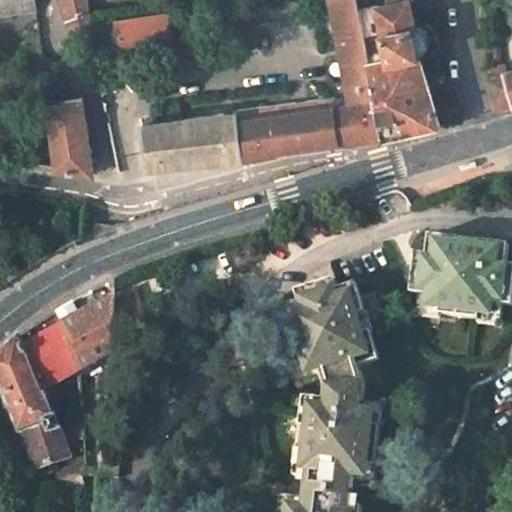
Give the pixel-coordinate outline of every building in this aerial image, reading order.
[(0,0),(0,13),(37,9),(35,0),(0,0)] [(60,0),(67,19),(75,35),(93,28),(93,24),(88,0),(60,0)] [(331,0),(343,67),(350,105),(374,101),(367,62),(354,0),(331,0)] [(402,0),(380,5),(392,57),(419,51),(426,49),(430,43),(427,30),(422,26),(415,28),(412,10),(409,0),(402,0)] [(117,22),(121,47),(171,40),(176,39),(174,21),(168,22),(167,15),(117,22)] [(489,40),(490,64),(502,64),(500,39),(489,40)] [(374,101),(382,138),(439,126),(419,51),(392,57),(367,62),(374,101)] [(489,69),(488,78),(506,72),(504,65),(489,69)] [(488,78),(497,109),(511,104),(511,92),(506,72),(488,78)] [(49,103),(59,168),(94,174),(83,97),(51,102),(49,103)] [(236,112),(242,160),(278,154),(282,151),(338,143),(334,107),(333,100),(236,112)] [(334,107),(338,143),(344,142),(347,143),(382,138),(374,101),(350,105),(334,107)] [(144,157),(146,169),(150,169),(239,160),(242,160),(236,112),(189,118),(180,120),(142,124),(148,155),(144,157)] [(473,241),(431,236),(429,256),(418,254),(413,294),(423,296),(422,307),(432,308),(431,315),(492,324),(493,317),(502,318),(504,307),(511,307),(511,265),(509,266),(511,246),(473,241)] [(382,361),(357,285),(338,291),(334,279),(316,285),(298,291),(302,302),(291,305),(293,313),(286,315),(303,375),(312,373),(315,382),(323,379),(327,389),(325,401),(306,398),(297,478),(308,479),(305,501),(294,499),(292,508),(284,507),(283,511),(364,511),(365,509),(353,507),(356,484),(368,486),(369,478),(378,479),(385,418),(377,417),(378,407),(366,405),(369,382),(364,367),(382,361)] [(136,288),(116,297),(114,331),(147,325),(136,288)] [(116,297),(79,316),(72,302),(56,312),(63,326),(81,368),(111,352),(112,351),(114,331),(116,297)] [(293,313),(291,305),(284,307),(286,315),(293,313)] [(421,314),(431,315),(432,308),(422,307),(421,314)] [(63,326),(25,346),(44,389),(47,388),(81,368),(63,326)] [(21,335),(0,354),(0,381),(21,432),(24,433),(38,468),(42,466),(46,475),(49,474),(58,468),(54,461),(70,454),(67,446),(61,429),(47,388),(44,389),(25,346),(21,335)] [(306,384),(315,382),(312,373),(303,375),(306,384)] [(385,418),(385,408),(378,407),(377,417),(385,418)] [(84,428),(61,429),(67,446),(84,438),(84,436),(84,428)] [(100,464),(99,475),(117,477),(120,454),(101,451),(100,464)] [(378,479),(369,478),(368,486),(377,487),(378,479)] [(292,508),(294,499),(286,498),(284,507),(292,508)]
